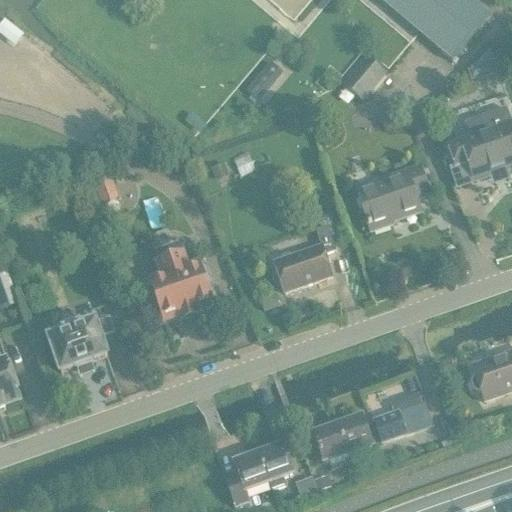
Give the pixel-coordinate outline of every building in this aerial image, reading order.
[(379,0),(420,34),(452,61),(490,16),(471,0),(379,0)] [(391,69),(370,50),(347,74),(368,94),(391,69)] [(490,51),(470,72),(478,70),(481,80),(498,74),(493,58),(490,51)] [(285,70),(274,59),(251,84),(262,95),(285,70)] [(473,177),(511,163),(511,125),(448,147),(455,168),(468,164),(473,177)] [(224,165),(211,170),(216,183),(229,177),(224,165)] [(415,201),(429,196),(419,168),(376,184),(377,189),(357,196),(370,234),(392,226),(389,220),(418,210),(415,201)] [(97,192),(96,193),(97,195),(97,196),(98,198),(99,200),(99,201),(99,202),(101,204),(101,205),(103,205),(104,204),(105,204),(108,203),(110,203),(111,202),(113,202),(113,201),(114,201),(115,201),(116,200),(118,199),(118,198),(118,197),(118,195),(117,194),(116,192),(116,191),(115,191),(115,190),(115,188),(114,187),(113,185),(112,182),(110,180),(109,180),(108,180),(107,180),(105,181),(102,183),(102,185),(101,186),(101,187),(100,187),(100,188),(99,189),(98,190),(97,191),(97,192)] [(274,264),(285,296),(333,279),(325,257),(336,253),(328,229),(316,233),(321,248),(274,264)] [(152,286),(164,320),(184,313),(185,315),(194,311),(193,310),(213,303),(201,269),(185,274),(179,257),(163,263),(169,280),(152,286)] [(19,304),(15,292),(0,297),(0,310),(0,311),(19,304)] [(92,365),(108,360),(102,345),(130,335),(119,304),(90,315),(94,326),(80,331),(79,329),(77,329),(70,310),(59,314),(66,333),(63,334),(64,337),(49,342),(60,376),(76,371),(77,373),(93,367),(92,365)] [(0,412),(5,411),(4,408),(21,402),(0,342),(0,412)] [(475,394),(481,396),(485,407),(511,397),(511,353),(471,368),(475,378),(472,384),(475,394)] [(413,380),(405,383),(409,394),(417,391),(413,380)] [(418,395),(390,404),(394,416),(422,406),(418,395)] [(382,448),(407,440),(433,431),(424,406),(374,423),(382,448)] [(339,424),(350,456),(374,447),(364,417),(354,421),(353,419),(339,424)] [(350,456),(339,424),(322,430),(323,433),(314,436),(324,465),(350,456)] [(259,453),(270,485),(295,477),(284,447),(275,450),(274,448),(259,453)] [(270,485),(259,453),(243,459),(244,461),(235,464),(238,473),(225,477),(236,509),(250,504),(246,494),(270,485)] [(328,478),(315,482),(318,494),(331,490),(330,484),(330,482),(329,482),(328,478)] [(312,480),(296,486),(301,502),(318,496),(312,480)]
